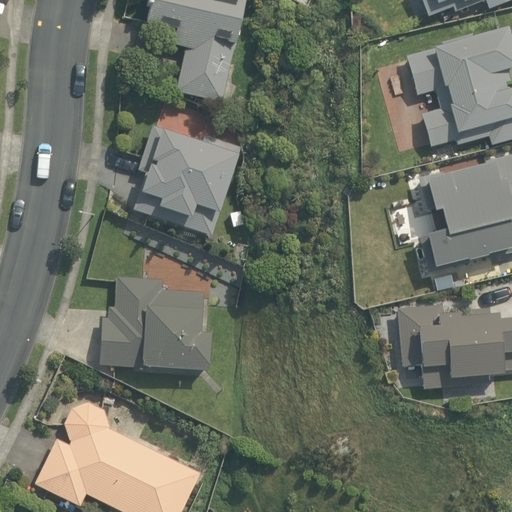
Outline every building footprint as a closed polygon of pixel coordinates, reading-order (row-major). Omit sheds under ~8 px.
[(174,91),(220,103),(246,1),(241,0),(149,0),(144,25),(175,33),(171,47),(184,50),(174,91)] [(417,0),(425,19),(447,10),(449,14),(482,2),(485,9),(507,0),(417,0)] [(511,69),(511,50),(506,28),(403,57),(414,96),(432,91),(437,110),(417,115),(427,148),(450,142),(454,156),(511,140),(511,88),(503,91),(502,86),(508,84),(505,72),(511,69)] [(142,175),(130,211),(208,236),(215,215),(219,216),(240,148),(202,136),(200,144),(151,128),(137,173),(142,175)] [(511,156),(484,163),(485,167),(443,177),(442,174),(418,180),(426,211),(428,211),(434,235),(418,239),(427,274),(511,253),(511,156)] [(228,213),(232,228),(243,225),(238,210),(228,213)] [(101,318),(98,366),(207,374),(210,336),(202,336),(205,292),(162,289),(163,282),(116,279),(114,306),(106,306),(105,318),(101,318)] [(395,309),(399,367),(418,365),(420,389),(487,384),(486,373),(511,370),(511,319),(498,321),(497,314),(456,318),(455,313),(441,315),(439,304),(395,309)] [(84,494),(120,511),(178,511),(198,472),(108,430),(109,427),(103,410),(87,402),(70,408),(60,425),(66,440),(69,442),(68,445),(54,439),(32,484),(78,507),(84,494)]
